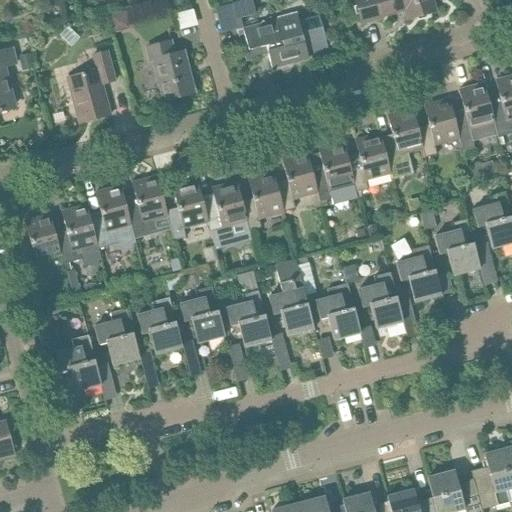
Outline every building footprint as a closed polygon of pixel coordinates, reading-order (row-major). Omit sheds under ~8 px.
[(234,20),(240,18),(255,14),(252,0),(231,6),(234,20)] [(355,0),(362,26),(383,21),(382,16),(405,10),(408,20),(434,13),(431,0),(355,0)] [(247,46),(242,47),(246,62),(268,56),(271,69),(286,65),(291,68),(294,63),(308,59),(304,43),(306,43),(310,59),(329,54),(317,10),(316,11),(318,17),(299,22),(297,15),(277,21),(266,23),(262,21),(259,25),(242,30),(244,34),(247,46)] [(119,31),(126,18),(124,13),(109,17),(113,33),(119,31)] [(171,42),(145,48),(149,62),(153,61),(163,101),(194,93),(183,52),(174,54),(171,42)] [(12,48),(0,51),(0,111),(12,109),(2,68),(16,64),(12,48)] [(114,82),(106,52),(93,55),(97,70),(67,78),(79,124),(110,116),(102,85),(114,82)] [(511,76),(494,81),(501,106),(490,109),(489,109),(493,124),(497,137),(511,132),(511,76)] [(459,139),(462,152),(474,149),(472,143),(497,137),(493,124),(489,109),(490,109),(483,84),(458,91),(465,116),(453,119),(459,139)] [(434,146),(459,139),(453,119),(448,99),(423,106),(430,131),(419,134),(418,134),(422,149),(424,158),(436,155),(434,146)] [(407,153),(422,149),(418,134),(419,134),(412,109),(386,116),(393,141),(382,144),(381,144),(390,174),(389,174),(391,180),(413,174),(407,153)] [(359,159),(348,162),(354,184),(353,184),(356,193),(368,190),(365,181),(389,174),(390,174),(381,144),(382,144),(379,134),(354,141),(359,159)] [(354,184),(348,162),(343,144),(318,150),(324,175),(313,178),(312,178),(317,193),(319,202),(331,199),(329,190),(353,184),(354,184)] [(292,200),(317,193),(312,178),(313,178),(306,153),(279,160),(286,185),(276,188),(282,212),(283,212),(294,209),(292,200)] [(473,169),(467,171),(469,180),(476,178),(473,169)] [(283,213),(283,212),(282,212),(276,188),(272,172),(247,179),(254,204),(243,207),(242,207),(246,222),(249,231),(261,228),(258,219),(283,213)] [(152,220),(167,216),(156,176),(131,183),(135,198),(124,201),(126,211),(135,243),(136,242),(134,235),(153,230),(153,232),(155,232),(152,220)] [(183,229),(207,222),(206,217),(197,182),(172,189),(178,213),(167,216),(173,241),(185,238),(183,229)] [(206,217),(207,222),(212,241),(215,251),(236,245),(231,226),(246,222),(242,207),(243,207),(236,182),(211,189),(217,214),(206,217)] [(89,220),(97,248),(118,243),(119,247),(120,248),(121,249),(122,249),(124,250),(125,250),(127,250),(128,249),(129,249),(130,248),(131,247),(132,246),(133,244),(133,243),(135,243),(126,211),(124,201),(120,186),(95,192),(101,217),(90,220),(89,220)] [(511,219),(505,193),(488,197),(491,206),(472,211),(477,229),(485,227),(491,249),(511,243),(511,219)] [(96,249),(97,248),(89,220),(90,220),(86,205),(61,212),(67,236),(56,239),(55,240),(59,255),(62,264),(81,259),(82,263),(83,264),(85,265),(86,265),(87,265),(89,266),(90,265),(92,265),(93,264),(94,264),(95,263),(96,261),(97,260),(97,259),(99,258),(96,249)] [(420,215),(424,231),(435,228),(431,212),(420,215)] [(45,259),(59,255),(55,240),(56,239),(49,215),(24,221),(30,246),(19,249),(27,277),(48,271),(45,259)] [(480,269),(479,265),(474,249),(466,219),(450,224),(452,232),(434,237),(439,256),(447,253),(453,276),(480,269)] [(441,296),(428,246),(412,250),(414,259),(395,264),(400,282),(408,280),(414,303),(441,296)] [(474,249),(479,265),(490,262),(485,246),(474,249)] [(304,260),(296,262),(305,295),(316,292),(311,277),(308,277),(304,260)] [(282,294),(268,298),(273,316),(280,314),(286,336),(314,329),(305,295),(296,262),(295,261),(275,266),(282,294)] [(343,268),(347,284),(358,281),(354,265),(343,268)] [(403,322),(402,318),(398,303),(390,273),(373,277),(376,286),(357,291),(362,309),(370,307),(376,329),(403,322)] [(328,298),(315,302),(320,320),(327,318),(333,341),(360,333),(359,330),(347,284),(326,289),(328,298)] [(224,336),(211,286),(195,291),(197,300),(179,304),(183,323),(191,321),(197,343),(224,336)] [(268,329),(258,291),(241,295),(244,304),(225,309),(230,327),(238,325),(244,347),(271,340),(268,329)] [(182,347),(178,335),(168,298),(152,302),(154,311),(136,316),(141,334),(149,332),(155,354),(182,347)] [(398,303),(402,318),(413,316),(409,300),(398,303)] [(139,358),(136,346),(126,309),(110,313),(112,322),(94,327),(98,345),(106,343),(112,366),(139,358)] [(22,361),(38,357),(31,326),(15,330),(22,361)] [(281,334),(270,337),(271,340),(272,344),(283,341),(281,334)] [(95,366),(87,336),(71,340),(73,349),(55,354),(60,372),(68,370),(74,392),(101,385),(100,381),(95,366)] [(192,341),(181,344),(182,347),(183,351),(194,348),(192,341)] [(238,345),(227,348),(230,355),(240,353),(238,345)] [(149,352),(138,355),(139,358),(140,362),(151,360),(149,352)] [(51,356),(40,359),(44,375),(55,372),(51,356)] [(95,366),(100,381),(111,378),(106,363),(95,366)] [(0,423),(0,458),(13,455),(4,422),(0,423)] [(487,467),(471,471),(481,511),(482,511),(482,510),(509,503),(511,502),(511,453),(511,448),(484,455),(487,467)] [(454,471),(428,478),(436,511),(481,511),(471,471),(471,472),(473,479),(457,483),(454,471)] [(436,511),(428,478),(427,478),(432,498),(417,502),(414,490),(387,497),(391,511),(436,511)] [(391,511),(387,497),(388,502),(372,506),(369,493),(342,500),(345,511),(391,511)] [(324,497),(298,504),(299,511),(345,511),(342,500),(342,501),(343,505),(328,509),(324,497)]
